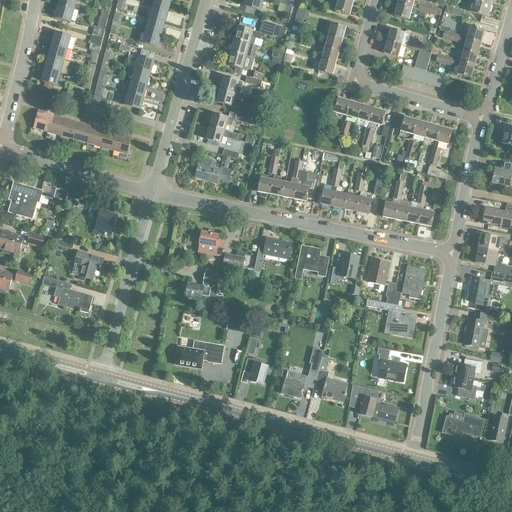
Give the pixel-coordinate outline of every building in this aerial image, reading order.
[(61,0),(60,5),(74,9),(79,11),(82,0),(61,0)] [(126,0),(118,0),(116,9),(124,11),(126,0)] [(155,0),(154,7),(168,11),(171,0),(155,0)] [(262,0),(245,0),(243,7),(260,11),(262,0)] [(353,3),(343,0),(338,0),(335,11),(349,15),(353,3)] [(399,0),(398,4),(412,8),(426,12),(428,7),(413,3),(414,0),(399,0)] [(491,6),(473,1),(469,13),(487,18),(491,6)] [(111,6),(103,3),(100,17),(108,19),(111,6)] [(398,4),(394,16),(408,21),(412,8),(398,4)] [(74,9),(60,5),(56,19),(70,23),(74,9)] [(286,5),(283,13),(291,15),(293,7),(286,5)] [(453,14),(454,7),(448,5),(446,12),(453,14)] [(168,11),(154,7),(150,18),(165,23),(168,11)] [(428,7),(426,12),(435,15),(436,14),(440,15),(442,10),(428,7)] [(455,7),(454,7),(453,14),(464,18),(466,10),(455,7)] [(298,9),(295,18),(303,20),(305,11),(298,9)] [(115,12),(113,20),(120,22),(123,15),(115,12)] [(108,19),(100,17),(97,27),(94,26),(92,35),(103,37),(108,19)] [(165,23),(150,18),(147,30),(162,34),(165,23)] [(295,18),(293,26),(301,28),(303,20),(295,18)] [(238,26),(234,40),(254,46),(256,38),(262,40),(263,34),(273,37),(277,24),(263,21),(260,33),(238,26)] [(111,25),(109,33),(117,35),(119,27),(111,25)] [(331,25),(328,36),(342,40),(345,29),(331,25)] [(277,27),(275,35),(282,37),(285,29),(277,27)] [(471,27),(467,39),(481,43),(484,31),(471,27)] [(162,34),(147,30),(143,42),(158,47),(162,34)] [(293,30),(291,38),(298,40),(300,32),(293,30)] [(391,30),(388,41),(401,45),(405,34),(391,30)] [(442,38),(451,41),(453,34),(444,31),(442,38)] [(52,45),(67,49),(70,37),(56,33),(52,45)] [(462,36),(453,34),(451,41),(460,43),(462,36)] [(103,37),(92,35),(90,42),(93,43),(101,45),(103,37)] [(342,40),(328,36),(325,47),(339,51),(342,40)] [(467,39),(464,50),(478,54),(481,43),(467,39)] [(234,40),(230,53),(250,58),(254,46),(234,40)] [(401,45),(388,41),(384,54),(398,58),(401,45)] [(290,42),(288,50),(295,52),(297,43),(290,42)] [(409,42),(407,48),(416,51),(419,52),(424,53),(424,52),(426,47),(418,44),(409,42)] [(101,45),(93,43),(90,55),(98,57),(101,45)] [(121,44),(119,51),(129,54),(131,47),(121,44)] [(67,49),(52,45),(49,57),(64,61),(67,49)] [(325,47),(322,59),(336,63),(339,51),(325,47)] [(459,54),(457,62),(461,63),(474,66),(478,54),(464,50),(463,56),(459,54)] [(105,51),(103,60),(111,62),(113,53),(105,51)] [(254,59),(250,58),(230,53),(229,52),(225,65),(227,65),(227,66),(235,69),(234,74),(247,78),(259,82),(263,83),(265,75),(247,70),(248,68),(252,69),(254,59)] [(419,52),(417,60),(428,63),(431,54),(430,54),(424,52),(424,53),(419,52)] [(287,53),(284,62),(291,63),(294,55),(287,53)] [(98,57),(90,55),(87,67),(95,69),(98,57)] [(438,56),(436,61),(445,64),(446,57),(438,55),(438,56)] [(49,57),(46,69),(60,73),(65,74),(67,69),(62,67),(64,61),(49,57)] [(136,69),(150,73),(154,61),(139,57),(136,69)] [(446,57),(445,64),(453,66),(455,60),(446,57)] [(336,63),(322,59),(318,72),(332,76),(336,63)] [(111,62),(103,60),(100,73),(108,75),(111,62)] [(417,60),(414,68),(420,70),(426,72),(428,63),(417,60)] [(461,63),(457,75),(471,78),(474,66),(461,63)] [(400,77),(405,79),(409,67),(403,65),(400,77)] [(95,69),(87,67),(84,79),(92,81),(95,69)] [(409,67),(405,79),(411,80),(414,68),(409,67)] [(414,68),(411,80),(417,82),(420,70),(414,68)] [(60,73),(46,69),(42,82),(57,86),(60,73)] [(150,73),(136,69),(132,82),(147,86),(150,73)] [(420,70),(417,82),(422,83),(426,72),(420,70)] [(426,72),(422,83),(428,85),(431,73),(426,72)] [(108,75),(100,73),(97,83),(105,85),(108,75)] [(431,73),(428,85),(434,87),(437,75),(431,73)] [(437,75),(434,87),(439,88),(443,76),(437,75)] [(443,76),(439,88),(445,90),(448,81),(449,78),(443,76)] [(220,90),(235,94),(237,88),(242,89),(243,83),(223,78),(220,90)] [(259,82),(247,78),(245,83),(261,88),(263,83),(259,82)] [(92,81),(84,79),(82,88),(90,90),(92,81)] [(147,86),(132,82),(129,92),(144,96),(147,86)] [(97,83),(94,95),(102,97),(105,85),(97,83)] [(235,94),(220,90),(216,103),(232,107),(234,100),(238,101),(240,96),(235,95),(235,94)] [(144,96),(129,92),(125,106),(140,110),(144,96)] [(347,117),(351,103),(338,99),(334,113),(347,117)] [(351,103),(347,117),(358,120),(362,106),(351,103)] [(362,106),(358,120),(370,123),(374,109),(362,106)] [(238,109),(236,114),(250,119),(252,113),(238,109)] [(374,109),(370,123),(368,128),(374,130),(376,125),(381,126),(385,113),(374,109)] [(47,133),(52,116),(39,112),(34,129),(47,133)] [(210,126),(229,132),(233,120),(213,114),(210,126)] [(250,119),(236,114),(234,120),(248,125),(250,119)] [(52,116),(47,133),(61,136),(65,119),(52,116)] [(413,135),(417,122),(404,118),(401,132),(413,135)] [(79,123),(65,119),(61,136),(74,140),(79,123)] [(345,122),(340,139),(346,141),(351,123),(345,122)] [(429,125),(417,122),(413,135),(425,139),(429,125)] [(92,127),(79,123),(74,140),(87,144),(92,127)] [(429,125),(425,139),(437,142),(441,129),(429,125)] [(229,132),(210,126),(206,140),(221,145),(223,137),(227,139),(237,141),(239,135),(229,132)] [(105,131),(92,127),(87,144),(101,148),(105,131)] [(381,136),(387,137),(390,128),(384,127),(381,136)] [(511,128),(505,127),(501,144),(509,145),(509,146),(511,147),(511,146),(511,128)] [(374,130),(368,128),(366,137),(372,138),(374,130)] [(452,132),(441,129),(437,142),(448,145),(452,132)] [(105,131),(101,148),(114,151),(119,134),(105,131)] [(119,134),(114,151),(127,155),(128,152),(132,138),(119,134)] [(372,138),(366,137),(363,146),(370,147),(372,138)] [(411,141),(409,149),(415,151),(418,143),(411,141)] [(379,159),(382,149),(375,147),(373,157),(379,159)] [(222,155),(231,158),(238,160),(240,154),(224,149),(222,155)] [(415,151),(409,149),(407,158),(413,160),(415,151)] [(232,170),(221,167),(220,169),(211,167),(213,161),(204,158),(202,165),(199,165),(195,178),(217,184),(218,181),(228,184),(232,170)] [(297,160),(295,170),(300,171),(301,171),(302,167),(303,162),(297,160)] [(495,170),(492,183),(511,187),(511,181),(511,162),(504,161),(502,171),(495,170)] [(430,167),(428,174),(440,177),(442,170),(430,167)] [(285,184),(282,197),(294,200),(297,186),(298,179),(300,171),(295,170),(293,178),(292,178),(291,185),(285,184)] [(297,186),(294,200),(306,202),(309,188),(306,188),(309,172),(301,171),(300,171),(298,179),(297,186)] [(374,194),(380,196),(385,172),(379,171),(374,194)] [(271,195),(273,181),(261,179),(258,193),(271,195)] [(273,181),(271,195),(282,197),(285,184),(273,181)] [(397,182),(396,190),(402,191),(404,183),(400,182),(397,182)] [(12,184),(8,200),(12,201),(8,213),(32,220),(37,203),(39,204),(40,202),(52,201),(60,203),(59,209),(64,211),(69,193),(43,185),(41,191),(12,184)] [(337,187),(336,191),(333,208),(345,210),(348,196),(342,195),(343,188),(337,187)] [(333,208),(336,191),(331,190),(331,193),(324,191),(321,205),(333,208)] [(396,190),(394,199),(398,199),(401,200),(402,191),(396,190)] [(362,192),(360,199),(358,212),(369,215),(372,196),(367,195),(367,193),(362,192)] [(348,196),(345,210),(358,212),(360,199),(348,196)] [(398,199),(394,199),(393,205),(385,204),(383,218),(394,220),(398,199)] [(398,199),(394,220),(408,223),(410,209),(412,202),(401,200),(398,199)] [(92,202),(90,209),(95,210),(93,217),(99,218),(95,232),(111,237),(112,235),(113,235),(117,224),(115,223),(117,216),(107,213),(109,206),(97,203),(92,202)] [(417,210),(410,209),(408,223),(420,225),(423,211),(424,204),(418,203),(417,210)] [(486,209),(483,224),(509,229),(511,214),(511,204),(507,204),(505,213),(486,209)] [(423,211),(420,225),(431,227),(433,213),(423,211)] [(4,231),(0,243),(0,248),(5,249),(4,252),(14,255),(15,252),(20,254),(23,245),(29,246),(30,244),(43,247),(46,237),(32,233),(31,238),(25,237),(16,234),(16,233),(10,232),(4,231)] [(200,245),(199,251),(221,256),(223,242),(218,240),(219,236),(202,233),(199,245),(200,245)] [(483,236),(480,249),(498,253),(499,245),(509,247),(510,241),(483,236)] [(64,241),(59,239),(56,239),(55,244),(73,249),(74,244),(64,241)] [(267,239),(264,255),(288,260),(291,244),(267,239)] [(302,246),(302,247),(296,278),(302,280),(304,269),(319,272),(319,276),(326,277),(330,258),(320,256),(322,250),(302,246)] [(498,253),(480,249),(478,249),(475,263),(495,267),(495,265),(499,266),(500,262),(496,261),(498,253)] [(75,266),(72,276),(80,278),(80,277),(92,281),(95,270),(100,272),(104,259),(78,252),(75,266)] [(225,254),(223,265),(254,272),(254,269),(244,267),(245,258),(225,254)] [(334,268),(331,280),(330,285),(337,286),(339,277),(355,280),(359,258),(343,255),(340,270),(334,268)] [(254,269),(254,272),(261,273),(264,257),(257,256),(255,269),(254,269)] [(372,260),(367,283),(379,285),(378,290),(383,291),(384,286),(389,264),(372,260)] [(254,272),(223,265),(222,270),(245,275),(253,277),(254,272)] [(408,267),(403,294),(420,297),(425,271),(408,267)] [(0,269),(0,290),(7,292),(7,289),(10,290),(14,273),(0,269)] [(19,270),(17,279),(31,283),(33,274),(19,270)] [(491,272),(490,280),(503,283),(503,282),(505,274),(491,272)] [(188,284),(186,298),(193,299),(192,305),(205,307),(206,300),(201,300),(202,296),(216,298),(218,287),(228,288),(230,277),(205,273),(203,287),(188,284)] [(505,274),(503,282),(511,283),(511,275),(509,275),(505,274)] [(237,275),(234,288),(255,292),(256,283),(247,281),(248,277),(237,275)] [(45,277),(43,284),(57,288),(55,295),(61,297),(59,305),(79,311),(79,313),(81,314),(82,310),(90,313),(94,297),(69,291),(71,284),(45,277)] [(487,296),(490,282),(481,280),(472,279),(468,301),(476,303),(474,309),(486,312),(489,296),(487,296)] [(393,298),(394,292),(396,284),(389,283),(386,297),(388,297),(393,298)] [(396,306),(397,306),(399,306),(402,293),(394,292),(393,298),(392,305),(396,306)] [(392,305),(387,304),(368,300),(367,307),(390,311),(386,334),(412,339),(416,318),(405,316),(406,315),(396,313),(397,306),(396,306),(392,305)] [(466,332),(464,344),(479,347),(480,341),(482,341),(483,335),(481,335),(484,321),(486,322),(488,315),(475,312),(474,320),(469,319),(467,327),(465,327),(465,332),(466,332)] [(248,322),(229,319),(227,330),(247,333),(248,322)] [(177,346),(174,364),(200,368),(202,360),(207,361),(220,364),(223,346),(210,344),(208,352),(203,351),(203,350),(177,346)] [(379,349),(378,355),(380,355),(379,360),(381,361),(378,378),(404,383),(407,365),(389,362),(391,351),(379,349)] [(491,352),(490,361),(501,363),(502,354),(491,352)] [(322,357),(319,366),(314,385),(316,385),(316,388),(324,390),(322,397),(344,403),(346,394),(345,394),(348,384),(327,379),(329,373),(325,372),(328,359),(322,357)] [(250,373),(250,375),(251,376),(250,382),(263,385),(268,367),(262,365),(263,361),(254,359),(253,360),(247,358),(243,372),(250,373)] [(455,364),(452,376),(473,379),(474,373),(479,374),(481,363),(463,360),(462,366),(455,364)] [(312,364),(308,383),(300,381),(299,384),(285,380),(282,394),(302,399),(305,387),(313,389),(314,385),(319,366),(312,364)] [(473,379),(452,376),(450,388),(458,389),(470,392),(471,386),(473,379)] [(372,417),(388,421),(388,423),(394,424),(398,409),(386,406),(385,407),(376,405),(377,401),(365,398),(367,390),(352,386),(350,403),(360,406),(362,408),(360,415),(372,418),(372,417)] [(470,392),(458,389),(457,397),(473,400),(476,387),(471,386),(470,392)] [(447,418),(443,433),(460,438),(461,432),(479,437),(484,421),(465,416),(463,423),(447,418)] [(493,417),(488,441),(501,443),(506,420),(493,417)]
